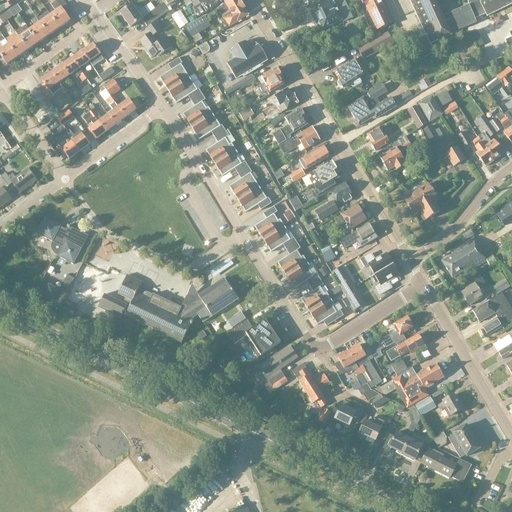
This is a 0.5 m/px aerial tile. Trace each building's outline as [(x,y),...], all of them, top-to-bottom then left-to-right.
[(70,14),(60,0),(58,0),(50,6),(55,12),(49,16),(58,30),(69,22),(65,17),(70,14)] [(194,9),(199,17),(207,13),(206,12),(218,4),(217,2),(219,0),(222,2),(224,0),(201,0),(198,3),(200,5),(194,9)] [(225,5),(217,9),(228,28),(248,16),(238,0),(228,0),(224,3),(225,5)] [(342,23),(352,18),(354,17),(352,12),(350,13),(343,0),(328,0),(320,4),(318,0),(316,0),(310,3),(312,8),(322,30),(341,21),(342,23)] [(359,0),(362,5),(364,5),(376,31),(392,24),(380,0),(359,0)] [(429,45),(450,36),(444,22),(452,19),(458,31),(466,27),(458,10),(450,13),(450,14),(442,18),(433,0),(391,0),(392,1),(395,0),(408,0),(425,36),(406,45),(416,62),(433,53),(429,45)] [(511,0),(471,0),(466,3),(468,6),(458,10),(466,27),(475,23),(473,19),(484,14),(486,18),(511,4),(511,0)] [(0,13),(5,10),(9,7),(4,1),(1,3),(1,4),(0,5),(0,13)] [(129,28),(140,20),(146,27),(167,12),(161,4),(153,10),(154,12),(149,16),(143,8),(136,14),(131,5),(119,14),(129,28)] [(17,5),(12,8),(17,15),(22,12),(17,5)] [(9,11),(2,16),(6,21),(13,16),(13,17),(17,15),(12,8),(9,11)] [(171,17),(179,29),(187,23),(179,11),(171,17)] [(45,19),(38,24),(48,37),(58,30),(49,16),(46,12),(42,15),(45,19)] [(204,17),(184,28),(190,39),(210,27),(204,17)] [(34,27),(28,31),(37,44),(48,37),(38,24),(34,18),(30,21),(34,27)] [(148,35),(139,41),(151,58),(156,55),(158,57),(169,49),(162,39),(157,43),(152,36),(160,30),(155,23),(145,30),(148,35)] [(15,33),(14,34),(27,51),(37,44),(28,31),(25,27),(22,29),(25,33),(18,38),(15,33)] [(184,31),(179,35),(185,43),(190,40),(184,31)] [(8,45),(7,45),(16,59),(27,51),(14,34),(11,36),(14,41),(8,45)] [(357,50),(363,60),(393,44),(387,34),(357,50)] [(464,35),(452,39),(457,52),(459,51),(462,60),(472,57),(464,35)] [(0,58),(5,66),(16,59),(7,45),(8,45),(5,40),(0,42),(0,43),(3,48),(0,50),(0,58)] [(230,51),(234,58),(232,59),(233,60),(226,64),(235,80),(242,76),(243,77),(261,66),(261,65),(267,61),(258,45),(255,47),(254,46),(249,44),(247,45),(245,42),(230,51)] [(205,44),(198,48),(203,55),(208,52),(208,49),(205,44)] [(92,46),(82,52),(89,63),(92,68),(102,61),(101,60),(99,56),(92,46)] [(494,57),(503,52),(501,46),(491,51),(494,57)] [(82,52),(71,59),(79,70),(89,63),(82,52)] [(159,78),(167,91),(188,78),(180,65),(182,64),(178,58),(167,65),(171,71),(159,78)] [(68,77),(74,73),(75,74),(74,75),(76,79),(78,78),(82,83),(86,80),(82,74),(79,70),(71,59),(61,66),(68,77)] [(337,84),(339,88),(342,88),(350,84),(353,89),(361,84),(358,79),(364,75),(355,60),(349,63),(349,62),(333,72),(338,80),(338,81),(337,84)] [(66,85),(63,81),(68,77),(61,66),(51,73),(65,94),(69,91),(65,86),(66,85)] [(511,72),(508,67),(496,76),(498,79),(504,88),(511,81),(511,72)] [(108,69),(98,76),(102,81),(104,80),(112,74),(108,69)] [(264,84),(257,88),(261,94),(266,91),(267,94),(283,85),(279,78),(281,77),(276,69),(260,79),(264,84)] [(62,96),(65,94),(51,73),(40,80),(43,85),(39,88),(48,101),(53,97),(52,95),(58,91),(62,96)] [(252,75),(237,84),(241,90),(256,82),(252,75)] [(187,96),(191,102),(201,95),(198,89),(196,90),(188,78),(167,91),(175,104),(187,96)] [(417,87),(420,92),(431,86),(427,78),(419,83),(420,85),(417,87)] [(504,88),(498,79),(486,88),(492,96),(499,92),(504,88)] [(113,80),(103,88),(110,98),(114,103),(118,100),(114,95),(120,90),(113,80)] [(370,94),(347,108),(350,112),(353,117),(358,127),(374,117),(375,119),(395,107),(390,98),(377,106),(378,106),(371,111),(369,107),(377,102),(375,99),(386,92),(382,86),(370,94)] [(262,118),(272,113),(278,109),(280,114),(294,105),(290,99),(291,98),(292,95),(290,92),(287,91),(287,90),(271,100),(273,104),(259,112),(262,118)] [(403,103),(412,97),(409,91),(400,97),(403,103)] [(443,107),(451,102),(445,93),(437,97),(443,107)] [(182,114),(190,127),(211,114),(208,108),(205,109),(201,102),(205,100),(201,95),(191,102),(194,107),(182,114)] [(117,108),(114,103),(110,98),(106,101),(110,106),(109,107),(112,111),(107,115),(115,125),(125,118),(117,108)] [(251,106),(255,112),(267,104),(264,98),(251,106)] [(420,105),(429,121),(441,115),(431,98),(420,105)] [(127,100),(117,108),(125,118),(135,110),(127,100)] [(427,124),(415,106),(407,111),(418,129),(427,124)] [(243,122),(253,115),(249,108),(238,114),(243,122)] [(102,119),(98,115),(94,109),(90,112),(105,133),(115,125),(107,115),(102,119)] [(274,134),(272,135),(278,145),(281,144),(290,139),(288,136),(292,134),(296,131),(298,130),(306,126),(302,119),(304,118),(299,110),(284,119),(288,126),(275,134),(274,134)] [(69,111),(56,120),(60,125),(61,126),(62,125),(73,117),(69,111)] [(90,122),(93,126),(87,130),(95,140),(105,133),(90,112),(89,113),(89,114),(82,118),(86,124),(90,122)] [(210,133),(214,138),(225,131),(221,126),(220,127),(211,114),(190,127),(199,140),(210,133)] [(505,117),(500,122),(503,127),(509,122),(505,117)] [(494,119),(488,123),(496,133),(502,129),(494,119)] [(56,120),(46,127),(50,133),(60,125),(56,120)] [(503,133),(511,145),(511,126),(509,122),(503,127),(506,131),(503,133)] [(489,138),(496,133),(488,123),(482,129),(489,138)] [(389,143),(385,137),(390,134),(385,125),(380,128),(366,136),(371,144),(371,145),(370,147),(372,151),(375,151),(375,152),(389,143)] [(440,142),(431,126),(423,131),(432,147),(440,142)] [(67,129),(63,132),(79,153),(89,145),(78,132),(73,136),(67,129)] [(283,156),(289,152),(300,145),(304,151),(318,142),(310,129),(300,135),(299,133),(298,134),(299,136),(278,148),(283,156)] [(205,151),(213,164),(235,150),(231,144),(229,145),(224,139),(228,136),(225,131),(214,138),(217,143),(205,151)] [(57,144),(68,160),(79,153),(63,132),(59,135),(62,140),(57,144)] [(458,136),(465,147),(470,144),(463,133),(458,136)] [(483,134),(477,138),(481,143),(487,139),(483,134)] [(404,162),(399,154),(411,147),(405,137),(392,145),(395,149),(380,158),(383,164),(383,167),(385,170),(387,171),(388,172),(394,168),(396,171),(404,166),(402,163),(404,162)] [(432,152),(425,140),(423,137),(420,139),(422,142),(429,154),(432,152)] [(477,138),(472,142),(475,147),(475,148),(478,152),(475,154),(485,167),(494,161),(484,147),(481,143),(477,138)] [(487,139),(481,143),(484,147),(494,161),(503,153),(494,140),(490,143),(487,139)] [(4,162),(20,150),(17,146),(1,158),(4,162)] [(466,160),(457,146),(444,154),(453,168),(466,160)] [(306,157),(298,161),(304,171),(327,157),(322,147),(318,149),(317,148),(305,155),(306,157)] [(234,169),(237,174),(248,168),(244,162),(241,164),(236,158),(239,156),(235,150),(213,164),(222,177),(234,169)] [(326,194),(322,188),(338,179),(334,171),(336,170),(331,163),(313,174),(312,172),(306,176),(312,187),(316,194),(314,195),(316,200),(326,194)] [(228,187),(237,200),(258,187),(250,174),(251,173),(248,168),(237,174),(240,180),(228,187)] [(27,169),(15,179),(12,174),(8,178),(5,174),(0,177),(7,187),(11,184),(18,194),(36,181),(27,169)] [(270,173),(274,180),(280,176),(276,169),(270,173)] [(301,170),(289,177),(293,183),(305,176),(301,170)] [(7,187),(0,177),(0,207),(10,200),(3,191),(7,187)] [(414,194),(405,199),(413,214),(421,209),(427,219),(440,211),(434,201),(438,199),(429,185),(419,190),(419,189),(413,192),(414,194)] [(344,186),(330,194),(332,196),(333,198),(334,200),(337,205),(340,204),(340,205),(344,203),(344,204),(351,200),(349,195),(350,195),(344,186)] [(266,199),(258,187),(237,200),(245,213),(257,205),(260,211),(271,204),(267,198),(266,199)] [(511,201),(494,213),(503,227),(511,220),(511,201)] [(332,202),(315,213),(320,221),(337,211),(332,202)] [(357,206),(334,220),(338,227),(345,223),(349,230),(365,221),(357,206)] [(184,209),(189,222),(195,219),(190,207),(184,209)] [(254,227),(262,240),(283,226),(279,220),(277,221),(273,215),(276,212),(273,207),(262,214),(265,219),(254,227)] [(287,223),(294,218),(290,211),(282,215),(287,223)] [(86,236),(82,234),(66,226),(64,231),(58,228),(59,226),(43,218),(35,235),(51,242),(52,241),(62,246),(57,256),(72,266),(86,236)] [(211,243),(205,232),(206,232),(202,224),(194,228),(204,247),(211,243)] [(376,239),(368,225),(339,242),(343,249),(356,242),(360,248),(376,239)] [(282,245),(285,250),(296,244),(293,238),(289,240),(285,234),(287,232),(283,226),(262,240),(270,253),(282,245)] [(461,236),(462,237),(465,242),(474,236),(470,230),(461,236)] [(452,278),(462,272),(464,275),(486,262),(481,254),(482,253),(473,238),(450,252),(452,255),(442,262),(452,278)] [(277,263),(285,276),(306,263),(302,257),(300,258),(296,251),(299,249),(296,244),(285,250),(289,256),(277,263)] [(331,261),(335,258),(328,246),(320,251),(327,263),(331,261)] [(367,265),(374,275),(391,265),(385,255),(374,262),(370,255),(359,261),(363,268),(367,265)] [(330,271),(342,265),(338,257),(327,263),(330,271)] [(305,281),(309,287),(319,280),(316,274),(312,277),(308,270),(310,269),(306,263),(285,276),(293,289),(305,281)] [(358,265),(351,268),(354,277),(361,274),(358,265)] [(391,265),(374,275),(380,285),(375,288),(379,295),(390,288),(386,282),(398,275),(391,265)] [(332,273),(344,293),(353,288),(341,268),(332,273)] [(212,318),(237,300),(223,279),(198,296),(186,296),(180,308),(152,295),(151,297),(137,289),(140,283),(126,276),(117,295),(124,299),(122,303),(104,295),(97,308),(120,319),(122,315),(124,316),(180,344),(192,318),(191,318),(196,314),(203,323),(212,318)] [(324,279),(328,292),(334,290),(330,277),(324,279)] [(504,279),(492,286),(497,295),(509,287),(504,279)] [(300,299),(308,312),(329,299),(325,293),(323,294),(319,288),(323,285),(319,280),(309,287),(312,292),(300,299)] [(47,284),(40,296),(52,303),(51,306),(59,310),(62,304),(75,311),(77,306),(64,300),(67,295),(59,291),(59,290),(47,284)] [(461,293),(469,306),(490,293),(486,286),(479,291),(475,284),(461,293)] [(363,305),(353,288),(344,293),(355,310),(363,305)] [(330,294),(331,301),(339,299),(338,292),(330,294)] [(510,309),(501,294),(472,312),(479,323),(494,314),(497,318),(510,309)] [(308,312),(316,325),(322,322),(325,327),(342,316),(339,311),(335,313),(331,306),(333,305),(329,299),(308,312)] [(511,309),(506,313),(482,328),(487,337),(506,325),(511,320),(511,309)] [(232,316),(236,321),(241,317),(237,312),(232,316)] [(405,340),(402,335),(413,329),(410,323),(411,321),(409,318),(407,318),(393,326),(396,332),(381,341),(386,349),(394,344),(395,345),(405,340)] [(243,322),(226,333),(233,344),(245,336),(251,345),(249,347),(257,359),(259,357),(279,343),(264,321),(251,329),(245,320),(243,322)] [(511,331),(492,344),(498,353),(511,344),(511,331)] [(417,336),(395,349),(394,348),(385,353),(391,362),(399,357),(400,358),(409,352),(410,355),(424,347),(423,345),(424,343),(422,340),(420,340),(417,336)] [(502,360),(511,354),(511,344),(498,353),(502,360)] [(270,386),(283,377),(278,370),(296,358),(288,346),(257,368),(265,379),(267,381),(262,384),(265,390),(270,386)] [(361,374),(367,384),(358,388),(362,395),(370,390),(369,389),(370,389),(370,390),(377,387),(373,381),(367,372),(366,373),(361,366),(363,365),(368,362),(365,357),(359,346),(348,352),(361,374)] [(356,377),(361,374),(348,352),(337,359),(344,369),(349,366),(352,371),(353,371),(356,377)] [(396,377),(403,373),(407,370),(401,360),(390,366),(396,377)] [(401,377),(380,389),(385,396),(395,390),(406,409),(428,397),(424,390),(432,385),(432,384),(443,378),(435,365),(416,376),(416,377),(405,384),(401,377)] [(299,374),(295,376),(296,379),(298,383),(305,394),(327,380),(324,375),(313,382),(305,370),(299,374)] [(245,371),(237,376),(240,381),(248,376),(245,371)] [(376,372),(370,376),(373,381),(376,386),(382,382),(376,372)] [(284,377),(266,390),(269,395),(287,382),(284,377)] [(330,385),(327,380),(305,394),(312,404),(316,402),(320,408),(327,404),(319,391),(330,385)] [(352,398),(358,394),(355,388),(348,392),(352,398)] [(389,400),(380,395),(370,401),(375,409),(389,400)] [(437,406),(440,411),(443,409),(448,418),(462,410),(453,395),(442,402),(443,403),(437,406)] [(435,408),(431,401),(429,398),(414,406),(421,417),(435,408)] [(331,427),(335,420),(348,426),(350,422),(356,425),(357,423),(362,412),(362,411),(357,408),(354,413),(347,410),(349,405),(343,402),(341,407),(340,406),(337,413),(331,410),(328,419),(325,424),(331,427)] [(390,449),(401,454),(409,439),(416,426),(419,418),(418,416),(414,408),(407,413),(410,424),(406,433),(404,432),(402,435),(396,432),(394,437),(389,435),(380,451),(387,455),(390,449)] [(317,422),(325,425),(325,424),(330,413),(323,409),(317,422)] [(367,415),(362,412),(357,423),(362,426),(359,433),(375,441),(384,423),(375,419),(374,421),(369,419),(367,424),(364,423),(367,415)] [(453,435),(447,438),(453,449),(472,437),(465,426),(452,434),(453,435)] [(442,433),(432,439),(427,449),(420,464),(449,479),(449,478),(461,484),(471,466),(458,460),(455,466),(441,459),(442,456),(435,452),(438,448),(438,449),(446,444),(446,438),(442,433)] [(472,437),(453,449),(459,459),(465,456),(465,457),(479,449),(472,437)] [(427,449),(422,446),(409,439),(401,454),(414,461),(420,464),(427,449)]
